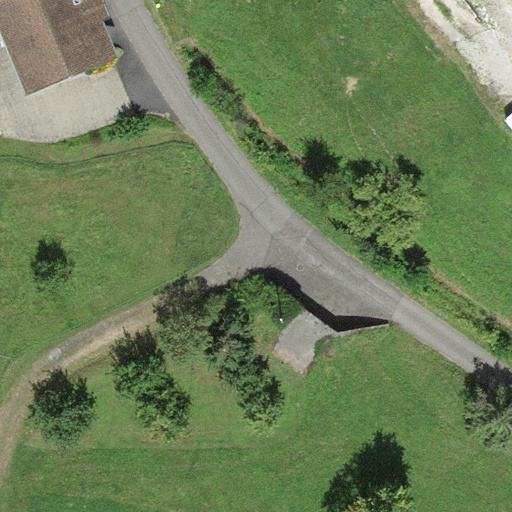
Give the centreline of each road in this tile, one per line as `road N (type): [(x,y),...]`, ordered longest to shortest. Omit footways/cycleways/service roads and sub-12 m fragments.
road 1 (residential): [(127,0),(184,113),(270,232),(511,395)]
road 2 (track): [(0,450),(11,419),(43,380),(270,232)]
